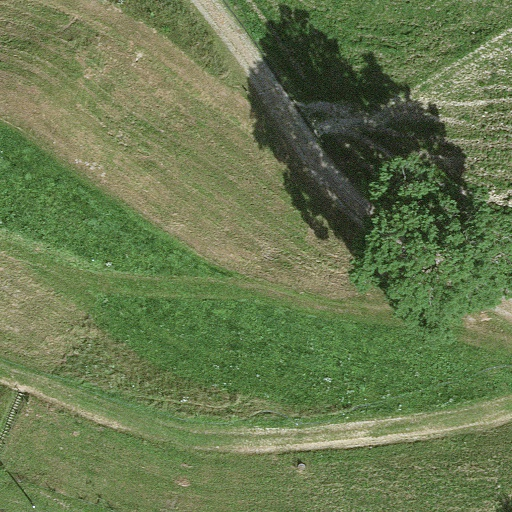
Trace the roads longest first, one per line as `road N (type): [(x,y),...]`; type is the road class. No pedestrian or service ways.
road 1 (track): [(511,405),(439,423),(227,440),(162,427),(25,379)]
road 2 (track): [(202,0),(267,77),(340,186),(373,218),(511,307)]
